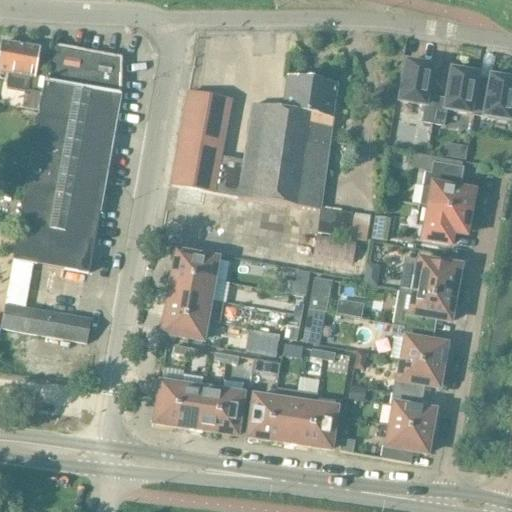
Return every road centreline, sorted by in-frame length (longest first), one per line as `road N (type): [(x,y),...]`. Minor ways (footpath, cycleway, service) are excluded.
road 1 (residential): [(109,406),(167,70),(165,30)]
road 2 (residential): [(165,30),(203,20),(374,20),(511,42)]
road 3 (tertiary): [(440,505),(106,461)]
road 4 (residential): [(440,505),(498,179)]
road 5 (residential): [(165,30),(141,18),(0,7)]
